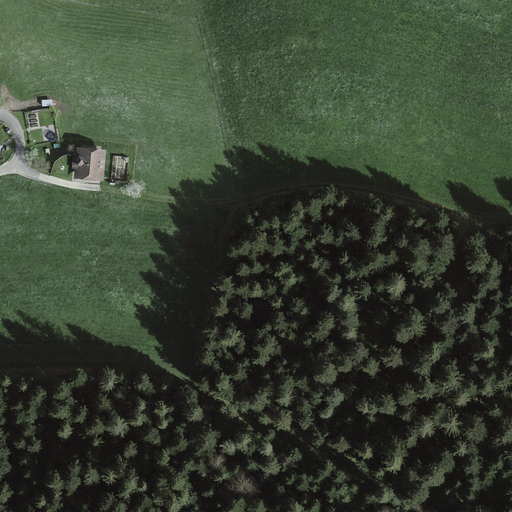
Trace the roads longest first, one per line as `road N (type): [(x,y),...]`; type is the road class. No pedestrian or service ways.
road 1 (track): [(421,511),(380,476),(151,370),(0,364)]
road 2 (track): [(511,218),(344,185),(294,186),(225,203),(98,187)]
road 3 (track): [(499,511),(473,360),(487,297),(511,256)]
